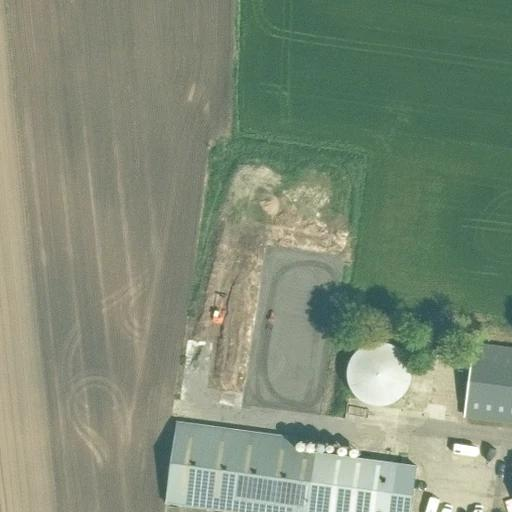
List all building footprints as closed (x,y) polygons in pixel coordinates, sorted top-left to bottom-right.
[(279,221),(254,218),(230,390),(256,394),(279,221)] [(313,369),(327,237),(302,234),(288,366),(313,369)] [(424,335),(422,349),(433,350),(435,336),(424,335)] [(411,372),(406,357),(394,347),(379,342),(364,345),(352,355),(346,370),(347,385),(356,398),(369,406),(385,407),(399,400),(408,388),(411,372)] [(511,422),(511,347),(473,343),(464,416),(511,422)] [(227,511),(411,511),(417,466),(397,464),(297,450),(299,438),(178,422),(167,504),(227,511)] [(497,464),(498,436),(446,435),(445,463),(497,464)]
